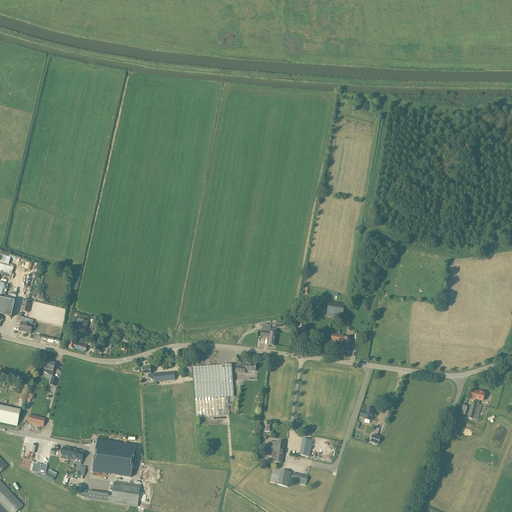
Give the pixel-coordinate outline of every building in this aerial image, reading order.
[(0,271),(12,275),(14,267),(0,264),(0,271)] [(0,315),(11,317),(15,302),(0,298),(0,315)] [(23,302),(21,311),(28,313),(30,303),(31,301),(25,299),(24,302),(23,302)] [(326,317),(342,320),(344,305),(328,303),(326,317)] [(18,316),(16,324),(21,325),(19,330),(26,331),(26,332),(31,333),(31,332),(34,320),(18,316)] [(75,330),(85,333),(88,322),(78,319),(75,330)] [(297,334),(305,335),(305,328),(301,328),(301,324),(297,323),(297,327),(298,327),(297,334)] [(268,345),(274,346),(276,330),(270,329),(270,326),(262,325),(260,336),(269,337),(268,345)] [(341,351),(350,353),(352,338),(343,337),(343,335),(332,334),(331,342),(342,343),(341,351)] [(71,340),(69,348),(74,349),(74,348),(86,351),(87,346),(81,344),(81,346),(75,344),(76,341),(71,340)] [(43,372),(52,376),(54,371),(53,371),(55,364),(47,362),(45,369),(44,369),(43,372)] [(195,399),(197,417),(228,415),(227,397),(233,396),(231,364),(193,367),(195,399)] [(235,373),(245,373),(245,370),(255,371),(256,364),(252,364),(251,365),(245,364),(245,367),(236,367),(235,373)] [(154,380),(154,383),(175,380),(174,372),(153,374),(151,374),(150,368),(142,369),(143,374),(146,374),(147,378),(150,378),(150,379),(152,380),(154,380)] [(468,418),(478,421),(482,405),(478,404),(479,400),(483,401),(485,393),(478,391),(478,393),(472,391),(470,399),(473,400),(473,403),(472,402),(468,418)] [(0,422),(17,427),(21,410),(0,405),(0,422)] [(364,419),(370,421),(371,421),(372,417),(372,416),(373,410),(372,410),(372,409),(370,409),(369,409),(367,408),(366,412),(361,411),(360,416),(364,417),(364,419)] [(28,423),(43,427),(46,418),(30,414),(28,423)] [(370,442),(378,445),(381,438),(372,435),(370,442)] [(24,455),(23,463),(34,465),(39,442),(24,439),(21,454),(24,455)] [(299,455),(309,457),(312,441),(303,439),(299,455)] [(132,476),(135,444),(96,440),(93,472),(132,476)] [(269,450),(283,452),(285,443),(277,442),(270,441),(269,450)] [(74,462),(81,464),(84,453),(64,447),(62,454),(62,457),(62,458),(65,459),(66,458),(67,456),(73,457),(72,460),(75,460),(74,462)] [(271,461),(282,463),(283,452),(269,450),(268,456),(272,457),(271,461)] [(35,464),(33,473),(45,475),(47,466),(35,464)] [(46,477),(54,481),(56,475),(48,471),(46,477)] [(278,485),(287,487),(291,473),(281,471),(278,485)] [(298,484),(305,486),(308,477),(300,475),(298,484)] [(73,486),(74,477),(66,477),(65,485),(73,486)] [(0,511),(16,511),(23,506),(0,481),(0,511)] [(87,499),(137,507),(141,485),(114,481),(112,496),(108,496),(108,494),(82,489),(81,497),(88,498),(87,499)]
